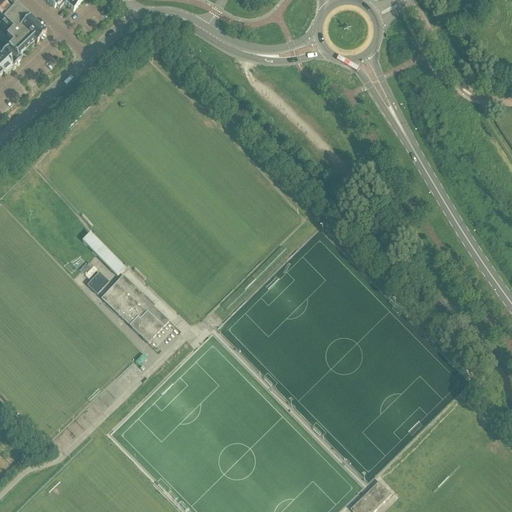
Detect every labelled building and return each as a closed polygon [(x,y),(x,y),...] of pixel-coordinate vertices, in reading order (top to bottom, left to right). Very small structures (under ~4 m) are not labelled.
[(44,0),(44,1),(54,10),(58,5),(62,8),(64,5),(73,13),(82,2),(79,0),(44,0)] [(11,12),(0,1),(0,21),(2,23),(4,21),(3,20),(11,12)] [(18,58),(34,43),(36,45),(46,35),(28,19),(16,7),(4,21),(13,30),(6,36),(13,43),(8,48),(18,58)] [(0,55),(13,69),(21,61),(18,58),(8,48),(0,55)] [(13,69),(0,55),(0,72),(1,73),(1,74),(4,77),(13,69)] [(99,273),(87,286),(97,296),(109,283),(99,273)] [(116,283),(101,299),(111,308),(129,326),(148,344),(164,328),(169,322),(142,296),(144,295),(123,276),(116,283)] [(402,466),(355,511),(414,511),(431,496),(402,466)]
